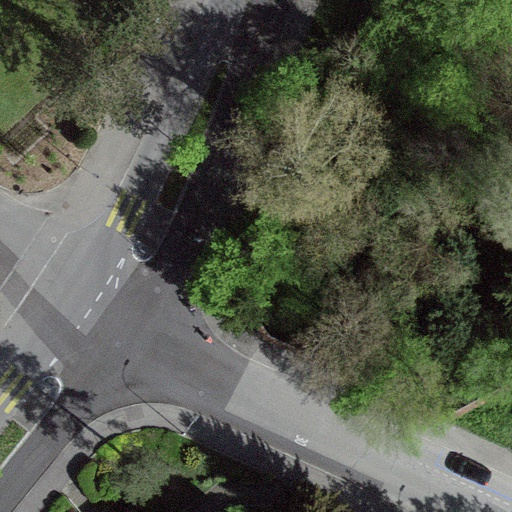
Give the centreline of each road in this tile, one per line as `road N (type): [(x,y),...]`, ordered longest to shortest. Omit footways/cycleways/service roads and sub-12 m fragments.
road 1 (residential): [(485,511),(88,313)]
road 2 (tertiary): [(88,313),(141,219),(228,0)]
road 3 (tertiary): [(0,429),(88,313)]
